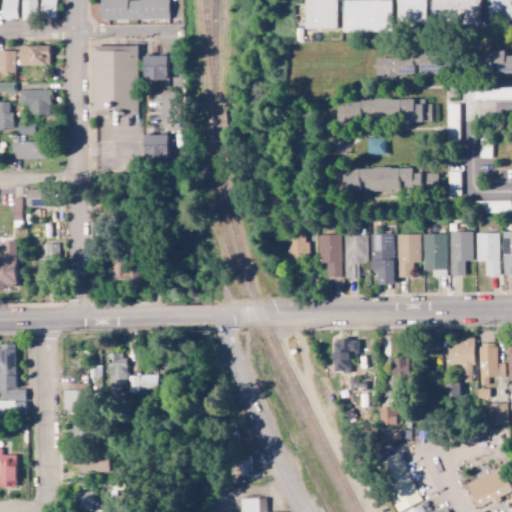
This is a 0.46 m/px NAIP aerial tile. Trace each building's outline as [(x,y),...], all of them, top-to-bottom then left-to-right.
[(16,19),(16,0),(0,0),(1,20),(16,19)] [(56,18),(55,0),(39,0),(40,19),(56,18)] [(169,19),(168,0),(98,0),(99,20),(169,19)] [(303,0),(304,29),(336,28),(335,0),(303,0)] [(341,0),(342,32),(391,32),(391,0),(341,0)] [(424,0),(395,0),(396,23),(425,23),(424,0)] [(479,0),(430,0),(431,24),(480,23),(479,0)] [(511,0),(487,0),(488,21),(511,20),(511,0)] [(21,20),(36,19),(35,1),(20,1),(21,20)] [(19,66),(49,66),(48,46),(18,46),(19,66)] [(138,46),(93,46),(92,112),(137,112),(138,46)] [(0,73),(14,74),(14,51),(0,50),(0,73)] [(511,73),(511,55),(505,56),(505,51),(493,51),(492,73),(511,73)] [(166,81),(167,56),(143,56),(142,80),(166,81)] [(413,75),(413,58),(374,59),(375,76),(413,75)] [(0,91),(12,91),(12,83),(0,83),(0,91)] [(472,101),(511,99),(511,87),(472,88),(472,101)] [(49,90),(19,90),(19,106),(28,106),(28,116),(50,116),(49,90)] [(336,123),(431,121),(430,100),(335,102),(336,123)] [(9,102),(0,101),(0,128),(11,129),(12,112),(8,112),(9,102)] [(17,135),(34,134),(34,121),(17,122),(17,135)] [(167,135),(143,135),(143,160),(167,160),(167,135)] [(46,159),(46,143),(10,142),(10,159),(46,159)] [(413,168),(350,168),(350,175),(342,175),(342,191),(361,191),(361,190),(421,190),(421,173),(413,173),(413,168)] [(437,184),(437,173),(424,173),(423,184),(437,184)] [(25,207),(46,207),(46,190),(25,190),(25,207)] [(21,198),(12,198),(11,227),(20,227),(21,198)] [(511,231),(502,232),(502,273),(511,272),(511,231)] [(287,233),(288,257),(307,256),(305,232),(287,233)] [(450,276),(464,276),(464,262),(472,261),(472,232),(449,232),(450,276)] [(484,276),(499,276),(498,233),(475,233),(476,262),(484,262),(484,276)] [(394,285),(393,234),(371,235),(372,271),(377,271),(377,285),(394,285)] [(432,277),(446,277),(445,234),(422,235),(423,270),(431,270),(432,277)] [(340,235),(317,236),(318,263),(325,263),(326,278),(341,278),(340,235)] [(396,235),(397,277),(412,277),(412,263),(420,263),(420,235),(396,235)] [(358,278),(358,263),(367,263),(366,236),(343,236),(344,279),(358,278)] [(16,241),(3,241),(3,249),(0,248),(0,290),(4,291),(4,287),(15,288),(16,241)] [(44,244),(44,260),(38,260),(38,289),(44,289),(43,279),(55,278),(55,244),(44,244)] [(113,262),(113,280),(132,281),(133,263),(113,262)] [(348,370),(349,351),(356,351),(356,341),(333,340),(332,370),(348,370)] [(472,340),(448,340),(448,368),(459,368),(459,383),(473,382),(472,340)] [(0,413),(24,413),(24,390),(14,390),(14,345),(0,344),(0,413)] [(479,386),(488,386),(488,377),(504,377),(504,364),(496,364),(496,344),(478,344),(479,386)] [(108,354),(109,387),(125,387),(125,354),(108,354)] [(390,383),(408,382),(407,359),(389,359),(390,383)] [(62,410),(86,411),(86,385),(74,385),(73,391),(62,391),(62,410)] [(397,408),(378,408),(379,427),(387,427),(387,439),(398,439),(397,408)] [(94,441),(94,421),(72,421),(72,441),(94,441)] [(0,488),(15,488),(15,456),(1,456),(1,449),(0,448),(0,488)] [(401,452),(384,459),(396,490),(389,492),(395,511),(396,511),(420,504),(401,452)] [(107,456),(76,456),(76,473),(107,472),(107,456)] [(466,484),(476,508),(490,502),(491,503),(511,494),(501,468),(466,484)] [(76,511),(96,510),(96,492),(75,492),(76,511)] [(265,511),(266,499),(240,499),(239,511),(265,511)]
